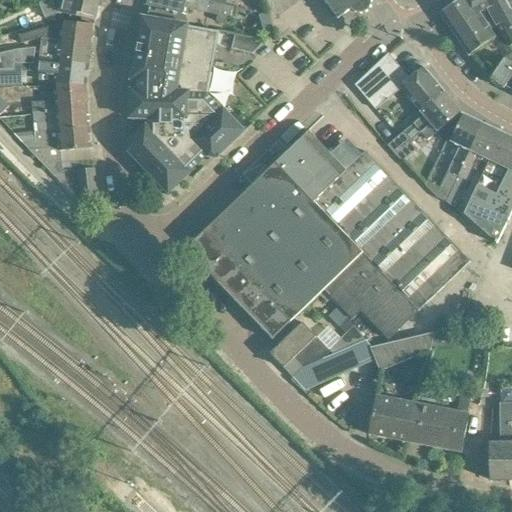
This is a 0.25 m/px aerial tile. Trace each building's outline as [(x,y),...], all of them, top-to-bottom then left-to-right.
[(95,21),(96,20),(100,0),(99,0),(55,0),(59,9),(58,16),(95,21)] [(214,2),(215,2),(207,0),(146,0),(145,6),(184,15),(186,7),(203,11),(218,15),(216,21),(228,24),(232,7),(214,2)] [(324,0),(326,2),(338,19),(351,9),(354,12),(356,13),(360,14),(362,14),(366,13),(368,11),(371,8),(372,6),(372,2),(372,0),(324,0)] [(461,0),(441,14),(469,56),(480,49),(496,38),(491,30),(497,26),(494,21),(488,8),(480,13),(471,0),(461,0)] [(511,0),(471,0),(480,13),(488,8),(494,21),(497,26),(509,48),(511,46),(511,0)] [(269,10),(260,12),(267,39),(275,41),(269,10)] [(223,30),(149,12),(133,78),(139,80),(138,90),(132,90),(132,118),(147,119),(147,127),(131,141),(131,152),(169,193),(191,172),(190,171),(200,162),(199,160),(206,153),(208,156),(219,156),(245,131),(208,92),(223,30)] [(94,25),(74,23),(63,22),(63,27),(50,26),(19,35),(21,44),(37,38),(47,40),(47,43),(60,43),(92,46),(94,25)] [(234,35),(231,50),(252,55),(265,43),(234,35)] [(89,66),(92,46),(60,43),(47,43),(47,50),(36,49),(18,51),(0,55),(0,69),(13,69),(14,63),(34,63),(34,62),(35,62),(89,66)] [(492,78),(506,87),(511,75),(511,61),(506,58),(492,78)] [(87,86),(89,66),(35,62),(34,73),(42,73),(42,76),(56,77),(55,81),(57,81),(57,82),(87,86)] [(422,112),(445,92),(424,67),(382,102),(390,111),(381,118),(390,128),(391,127),(399,137),(406,131),(391,113),(403,103),(408,109),(415,104),(422,112)] [(13,87),(13,69),(0,69),(0,87),(13,87)] [(89,111),(87,89),(87,86),(57,82),(56,92),(54,92),(55,104),(32,106),(33,116),(89,111)] [(446,125),(462,112),(448,96),(445,92),(422,112),(424,115),(406,131),(399,137),(392,143),(388,146),(402,163),(417,150),(411,142),(422,133),(428,141),(438,132),(446,125)] [(0,115),(9,107),(0,97),(0,115)] [(27,114),(27,107),(20,108),(20,105),(12,106),(13,116),(21,115),(27,114)] [(34,135),(90,130),(89,111),(33,116),(33,126),(57,125),(57,131),(35,132),(15,135),(22,142),(32,143),(32,145),(35,145),(34,135)] [(446,202),(484,124),(464,115),(452,142),(463,147),(451,171),(449,170),(440,187),(428,182),(425,186),(438,198),(446,202)] [(491,160),(504,134),(484,124),(446,202),(455,209),(474,169),(485,174),(491,160)] [(62,152),(92,149),(90,130),(34,135),(35,145),(32,145),(32,149),(29,149),(53,175),(64,174),(62,152)] [(311,201),(336,179),(343,173),(306,134),(283,156),(277,162),(193,242),(195,244),(200,250),(194,256),(193,257),(221,287),(273,340),(323,292),(324,291),(352,319),(359,312),(387,341),(417,312),(311,201)] [(499,244),(511,217),(511,139),(505,134),(504,134),(491,160),(485,174),(466,214),(499,244)] [(469,261),(380,166),(366,152),(343,173),(336,179),(311,201),(417,312),(469,261)] [(82,197),(98,195),(94,169),(79,171),(82,197)] [(364,341),(354,329),(331,350),(302,321),(280,342),(282,343),(271,354),(290,374),(300,370),(332,356),(364,341)] [(452,342),(450,330),(438,332),(440,343),(452,342)] [(399,364),(431,350),(435,335),(421,338),(371,350),(364,341),(332,356),(300,370),(293,377),(306,391),(376,360),(381,372),(399,364)] [(470,414),(468,414),(471,395),(470,395),(472,387),(462,386),(457,412),(415,404),(407,442),(462,453),(470,414)] [(407,442),(415,404),(377,396),(370,435),(407,442)] [(511,422),(511,428),(511,441),(502,442),(502,437),(491,438),(491,480),(511,480),(511,422)]
